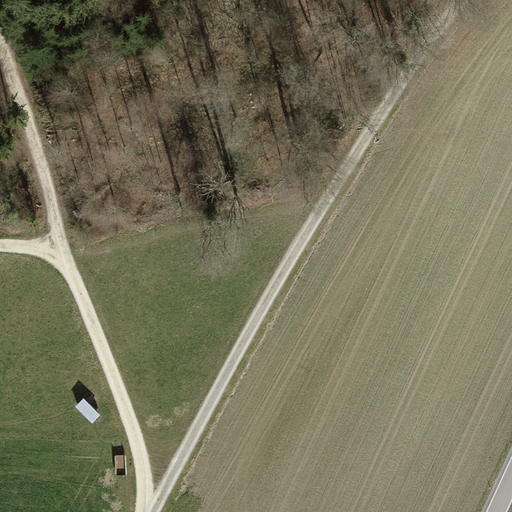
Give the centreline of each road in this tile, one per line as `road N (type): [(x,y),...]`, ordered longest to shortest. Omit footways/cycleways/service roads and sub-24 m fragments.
road 1 (track): [(152,511),(343,149),(472,0)]
road 2 (track): [(0,40),(141,455),(152,511)]
